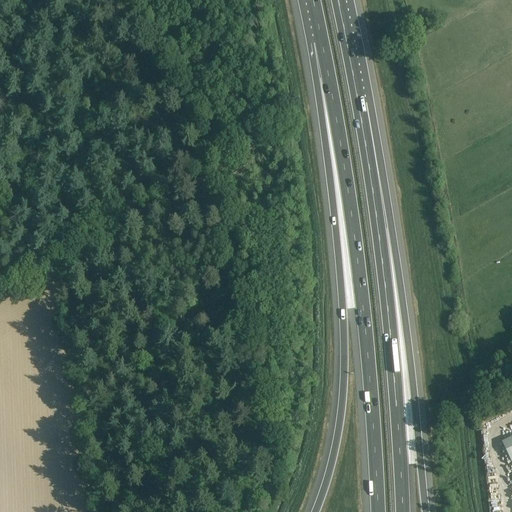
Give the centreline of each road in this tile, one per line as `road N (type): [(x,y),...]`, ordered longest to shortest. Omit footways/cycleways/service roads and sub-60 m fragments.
road 1 (motorway): [(321,41),(343,371),(333,454),(315,511)]
road 2 (motorway): [(321,41),(352,236),(376,511)]
road 3 (motorway): [(425,511),(372,118),(358,104)]
road 4 (motorway): [(402,511),(387,306),(358,104)]
